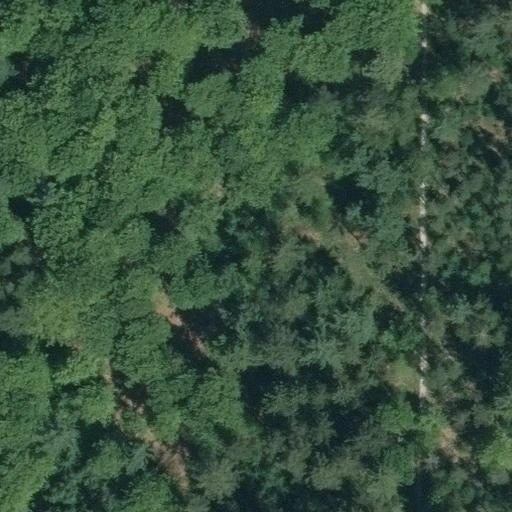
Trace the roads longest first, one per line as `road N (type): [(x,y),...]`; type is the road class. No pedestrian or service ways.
road 1 (track): [(413,0),(426,139),(421,463),(429,511)]
road 2 (track): [(93,153),(127,324),(163,355),(220,371),(265,400),(327,417),(378,416),(422,439)]
road 3 (track): [(3,156),(93,153),(109,143),(148,87),(180,0)]
road 4 (track): [(0,411),(116,470),(145,511)]
road 5 (track): [(24,0),(0,157)]
